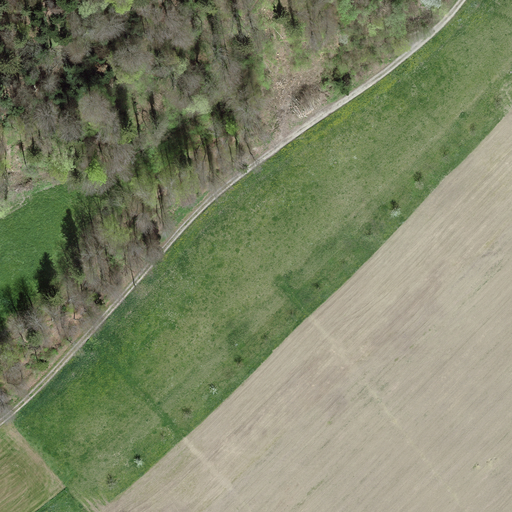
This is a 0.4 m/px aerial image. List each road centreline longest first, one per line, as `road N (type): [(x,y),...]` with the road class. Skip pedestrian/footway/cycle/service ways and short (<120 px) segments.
road 1 (track): [(0,421),(211,198),(426,32),(455,0)]
road 2 (track): [(0,99),(140,0)]
